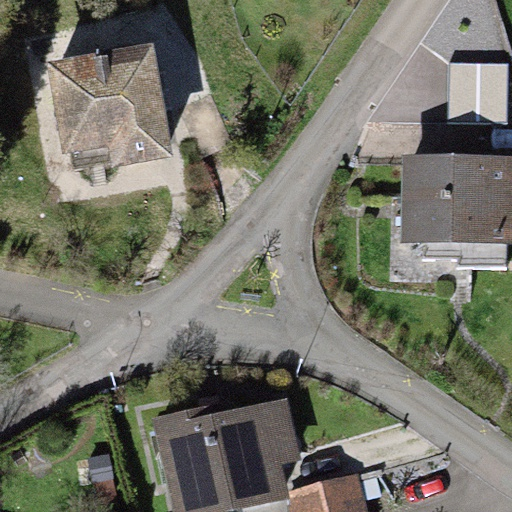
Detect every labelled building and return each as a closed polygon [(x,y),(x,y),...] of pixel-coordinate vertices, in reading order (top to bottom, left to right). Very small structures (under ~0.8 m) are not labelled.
[(170,159),(154,46),(47,61),(61,158),(108,152),(110,167),(170,159)] [(507,64),(450,63),(448,121),(505,122),(507,64)] [(511,158),(402,156),(400,242),(511,244),(511,158)] [(230,403),(152,419),(171,511),(224,511),(288,499),(281,465),(299,461),(286,400),(232,411),(230,403)] [(365,511),(357,474),(283,491),(287,511),(365,511)]
